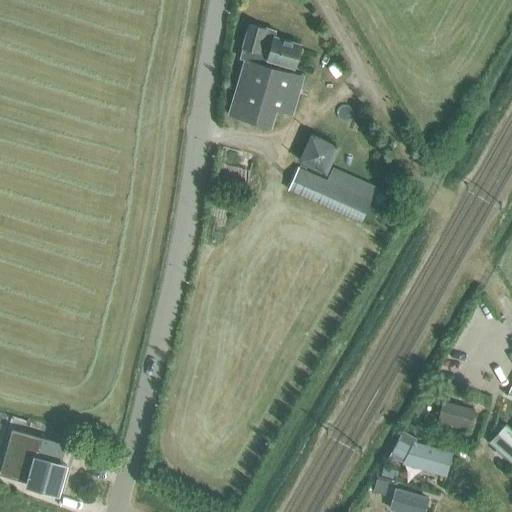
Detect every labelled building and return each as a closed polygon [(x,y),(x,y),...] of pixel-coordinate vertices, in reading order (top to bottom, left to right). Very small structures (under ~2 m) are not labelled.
[(229,115),(270,127),(275,110),(291,115),(303,77),(264,65),(266,59),(294,68),(301,45),(274,37),(276,31),(265,28),(265,29),(249,24),(240,58),(244,60),(229,115)] [(312,135),(299,163),(326,176),(339,147),(312,135)] [(297,168),(287,191),(360,224),(377,187),(332,168),(326,181),(297,168)] [(511,400),(506,397),(497,415),(508,420),(511,410),(511,400)] [(474,410),(443,401),(437,421),(468,429),(474,410)] [(415,420),(408,426),(415,435),(423,430),(415,420)] [(511,432),(505,426),(490,443),(511,462),(511,432)] [(17,429),(4,475),(28,482),(27,484),(57,492),(65,465),(61,464),(57,463),(63,442),(17,429)] [(400,435),(392,450),(404,456),(405,457),(412,444),(413,441),(415,437),(403,430),(400,435)] [(403,461),(402,462),(414,465),(445,474),(450,455),(419,446),(412,444),(405,457),(403,461)] [(374,478),(370,492),(385,496),(388,482),(374,478)] [(396,490),(390,509),(400,511),(422,511),(427,499),(396,490)]
